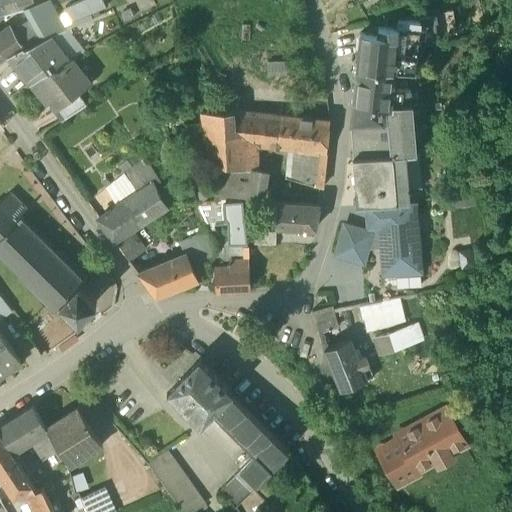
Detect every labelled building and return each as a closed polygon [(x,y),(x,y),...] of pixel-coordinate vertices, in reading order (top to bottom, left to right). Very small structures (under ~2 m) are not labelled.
[(0,0),(0,8),(3,15),(9,13),(0,0)] [(0,0),(9,13),(19,9),(14,0),(0,0)] [(23,8),(33,4),(31,0),(14,0),(19,9),(23,8)] [(49,0),(45,0),(41,1),(58,31),(65,28),(58,14),(49,0)] [(64,11),(58,14),(65,28),(106,10),(101,0),(79,0),(62,8),(64,11)] [(29,20),(39,40),(58,31),(41,1),(33,4),(23,8),(29,20)] [(397,27),(378,26),(377,33),(362,31),(360,30),(356,68),(394,69),(420,69),(420,68),(422,47),(436,44),(432,23),(430,17),(419,20),(418,21),(398,20),(397,27)] [(12,30),(22,47),(24,47),(39,40),(29,20),(12,30)] [(0,62),(8,57),(11,55),(11,53),(22,47),(12,30),(11,29),(0,36),(0,62)] [(39,40),(24,47),(30,54),(14,64),(13,65),(28,83),(30,81),(39,73),(69,57),(51,35),(39,40)] [(24,47),(22,47),(11,53),(11,55),(8,57),(13,65),(14,64),(30,54),(24,47)] [(268,55),(267,61),(287,59),(286,48),(268,50),(268,55)] [(249,66),(268,63),(267,61),(268,55),(248,59),(249,66)] [(69,57),(39,73),(30,81),(47,102),(51,99),(57,107),(77,92),(90,81),(70,56),(69,57)] [(268,63),(268,73),(288,71),(287,59),(267,61),(268,63)] [(394,69),(356,68),(351,107),(407,110),(406,88),(392,87),(394,69)] [(407,110),(351,107),(350,122),(350,123),(353,156),(406,151),(415,150),(415,148),(411,103),(409,88),(406,88),(407,110)] [(77,92),(57,107),(65,118),(86,104),(77,92)] [(231,132),(234,109),(201,110),(208,159),(245,166),(247,142),(248,133),(231,132)] [(291,114),(234,109),(231,132),(248,133),(247,142),(288,146),(291,114)] [(329,117),(291,114),(288,146),(326,149),(329,117)] [(174,149),(178,160),(185,157),(185,153),(183,148),(180,146),(174,149)] [(326,149),(288,146),(285,174),(322,184),(326,149)] [(353,156),(352,156),(356,203),(366,202),(408,199),(408,198),(404,152),(416,151),(416,150),(415,150),(406,151),(353,156)] [(160,178),(145,157),(131,167),(141,180),(137,183),(141,189),(154,181),(154,182),(160,178)] [(116,166),(122,174),(123,173),(131,167),(125,159),(116,166)] [(245,166),(208,159),(211,179),(216,198),(241,196),(262,201),(267,170),(245,166)] [(137,192),(141,189),(137,183),(141,180),(131,167),(123,173),(137,192)] [(137,192),(123,173),(122,174),(104,187),(116,206),(125,200),(137,192)] [(154,182),(154,181),(141,189),(137,192),(125,200),(140,222),(166,205),(154,182)] [(0,257),(27,284),(24,287),(46,307),(49,305),(53,309),(58,304),(77,321),(96,301),(78,284),(84,278),(19,216),(27,208),(9,192),(0,201),(0,257)] [(233,197),(203,202),(206,225),(237,220),(233,197)] [(408,199),(366,202),(369,228),(371,229),(366,245),(381,244),(383,260),(395,259),(397,281),(421,279),(420,267),(414,197),(408,198),(408,199)] [(140,222),(125,200),(116,206),(97,218),(113,240),(131,228),(140,222)] [(303,201),(276,200),(275,223),(315,225),(319,202),(303,200),(303,201)] [(369,228),(344,221),(336,251),(363,259),(366,245),(371,229),(369,228)] [(245,227),(245,226),(232,225),(232,256),(247,255),(247,227),(245,227)] [(276,229),(252,227),(251,242),(275,243),(276,229)] [(144,249),(131,228),(113,240),(129,260),(144,249)] [(207,228),(179,239),(185,253),(186,253),(212,242),(213,242),(207,228)] [(212,242),(186,253),(193,267),(205,262),(214,251),(212,242)] [(185,253),(138,273),(155,296),(198,279),(193,267),(186,253),(185,253)] [(247,255),(232,256),(229,268),(216,269),(217,288),(248,286),(247,255)] [(0,318),(11,310),(0,295),(0,318)] [(357,302),(360,317),(383,311),(380,297),(357,302)] [(312,308),(325,345),(342,338),(330,303),(312,308)] [(376,343),(378,349),(415,335),(410,322),(387,329),(387,328),(372,333),(376,343)] [(249,330),(237,323),(232,331),(244,338),(249,330)] [(0,335),(0,374),(19,361),(0,335)] [(342,338),(325,345),(340,387),(367,377),(373,374),(364,353),(361,354),(357,345),(354,346),(350,335),(342,338)] [(177,382),(166,393),(199,426),(208,417),(211,415),(216,419),(230,405),(225,400),(229,395),(232,392),(198,360),(188,371),(187,370),(176,382),(177,382)] [(211,415),(208,417),(216,425),(220,421),(253,454),(238,469),(254,485),(286,452),(229,395),(225,400),(230,405),(216,419),(211,415)] [(446,406),(397,434),(399,437),(378,449),(397,482),(419,470),(416,467),(434,456),(438,463),(452,454),(449,448),(465,439),(446,406)] [(32,407),(0,426),(0,435),(12,453),(12,455),(30,443),(42,461),(59,450),(32,407)] [(78,407),(46,428),(69,465),(102,444),(78,407)] [(0,435),(0,476),(13,497),(24,490),(31,505),(47,499),(42,488),(35,492),(21,471),(17,462),(12,455),(12,453),(0,435)] [(166,451),(147,464),(154,473),(173,460),(166,451)] [(173,460),(154,473),(181,511),(193,511),(204,504),(173,460)] [(254,485),(238,469),(220,487),(234,507),(254,485)] [(104,488),(81,499),(86,511),(114,511),(115,511),(104,488)] [(45,511),(51,510),(47,499),(31,505),(34,511),(45,511)]
